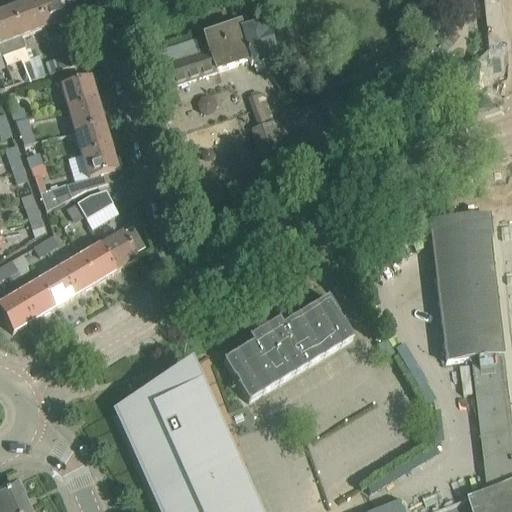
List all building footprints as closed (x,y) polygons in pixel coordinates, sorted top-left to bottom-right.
[(57,0),(43,0),(32,4),(43,32),(48,45),(59,40),(55,28),(66,24),(57,0)] [(43,32),(32,4),(24,7),(22,2),(8,7),(10,12),(20,40),(43,32)] [(0,16),(0,54),(2,60),(25,52),(20,40),(10,12),(0,16)] [(240,34),(238,28),(196,43),(202,60),(164,73),(170,90),(250,63),(240,34)] [(256,28),(240,34),(250,63),(252,71),(268,66),(272,64),(274,52),(267,34),(256,28)] [(196,43),(158,55),(164,73),(202,60),(196,43)] [(54,63),(58,75),(85,66),(81,54),(54,63)] [(29,63),(36,82),(45,79),(38,59),(29,63)] [(27,84),(36,82),(29,63),(21,66),(27,84)] [(54,63),(44,66),(48,78),(58,75),(54,63)] [(89,81),(70,87),(62,89),(69,113),(96,105),(89,81)] [(247,101),(257,130),(251,132),(270,185),(291,177),(272,124),(266,127),(256,98),(247,101)] [(69,113),(75,134),(103,126),(96,105),(69,113)] [(14,126),(26,122),(23,113),(11,117),(14,126)] [(26,122),(14,126),(18,137),(30,133),(26,122)] [(103,126),(75,134),(82,159),(110,151),(103,126)] [(0,131),(0,143),(12,139),(8,128),(0,131)] [(117,175),(116,171),(121,170),(118,160),(113,162),(110,151),(82,159),(83,160),(75,163),(77,172),(85,169),(89,183),(117,175)] [(26,160),(30,172),(42,168),(38,156),(26,160)] [(24,174),(20,163),(8,167),(12,178),(24,174)] [(42,168),(30,172),(34,182),(45,178),(42,168)] [(12,178),(15,189),(27,184),(24,174),(12,178)] [(66,190),(65,188),(46,195),(39,198),(46,216),(69,203),(66,190)] [(76,207),(76,208),(82,218),(85,224),(112,208),(104,196),(88,201),(76,208),(76,207)] [(26,218),(38,214),(32,197),(20,201),(26,218)] [(76,208),(76,207),(65,213),(72,224),(82,218),(76,208)] [(38,214),(26,218),(31,233),(43,229),(38,214)] [(511,419),(491,239),(488,219),(429,227),(445,366),(472,363),(487,495),(511,484),(511,419)] [(102,248),(101,249),(116,275),(117,274),(137,263),(134,258),(145,251),(132,231),(122,237),(102,248)] [(52,239),(42,245),(48,256),(59,250),(52,239)] [(48,256),(42,245),(32,250),(39,262),(48,256)] [(101,249),(80,262),(95,287),(116,275),(101,249)] [(1,270),(7,281),(10,279),(12,284),(29,274),(26,270),(28,268),(22,258),(11,264),(1,270)] [(59,274),(74,300),(95,287),(80,262),(59,274)] [(74,300),(59,274),(38,286),(54,312),(74,300)] [(38,286),(18,299),(33,324),(54,312),(38,286)] [(0,316),(12,337),(33,324),(18,299),(0,309),(0,316)] [(250,349),(224,365),(234,382),(249,406),(277,389),(353,343),(339,319),(328,302),(281,330),(278,324),(266,331),(246,343),(250,349)] [(118,411),(163,511),(254,511),(190,368),(118,411)] [(511,511),(511,486),(469,504),(471,511),(511,511)] [(0,494),(0,511),(27,511),(17,487),(0,494)]
